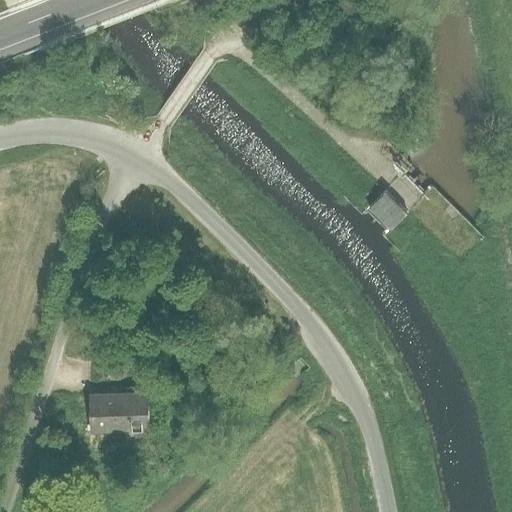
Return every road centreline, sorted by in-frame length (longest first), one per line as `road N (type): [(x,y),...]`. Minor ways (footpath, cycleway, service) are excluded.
road 1 (unclassified): [(0,137),(59,132),(138,160),(278,286),(340,369),(370,436),(389,511)]
road 2 (unknown): [(404,0),(228,48)]
